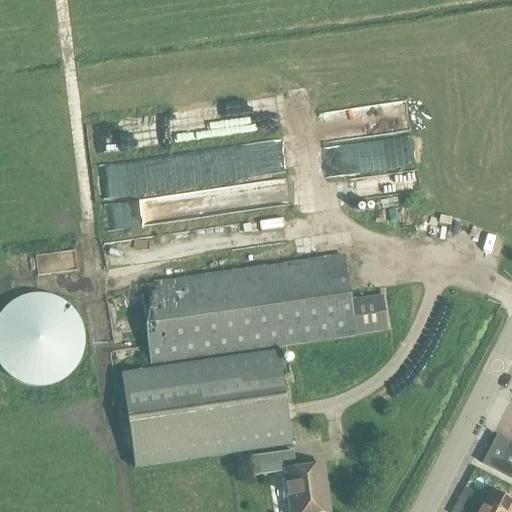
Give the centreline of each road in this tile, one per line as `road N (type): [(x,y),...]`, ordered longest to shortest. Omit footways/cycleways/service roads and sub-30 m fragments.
road 1 (track): [(130,511),(63,0)]
road 2 (residential): [(426,511),(483,405)]
